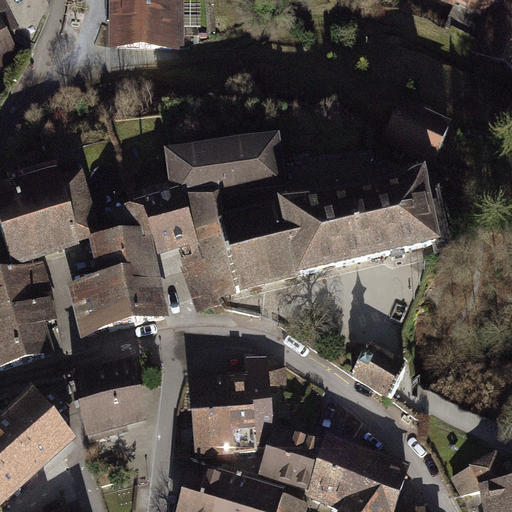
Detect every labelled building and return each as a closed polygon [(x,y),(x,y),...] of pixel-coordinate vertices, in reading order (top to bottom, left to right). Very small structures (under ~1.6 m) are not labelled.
[(0,0),(0,69),(4,67),(14,52),(35,41),(41,26),(37,20),(49,13),(51,6),(47,0),(0,0)] [(120,0),(108,0),(108,21),(118,21),(116,48),(173,50),(175,2),(120,0)] [(450,0),(458,3),(448,24),(483,40),(503,0),(450,0)] [(511,0),(503,0),(483,40),(477,53),(511,69),(511,0)] [(449,128),(402,107),(387,140),(423,156),(420,162),(427,165),(430,159),(434,161),(449,128)] [(183,189),(185,194),(194,239),(201,262),(185,267),(200,312),(222,305),(217,299),(242,293),(242,291),(397,254),(437,245),(434,232),(447,229),(438,194),(426,197),(423,184),(346,202),(286,209),(220,225),(211,189),(227,187),(228,191),(244,189),(244,185),(281,179),(277,143),(239,148),(209,152),(209,153),(172,158),(176,190),(183,189)] [(61,185),(57,173),(0,191),(0,192),(3,203),(0,204),(0,222),(13,264),(79,243),(61,185)] [(80,178),(61,185),(79,243),(98,237),(80,178)] [(158,249),(194,239),(185,194),(144,207),(155,240),(158,249)] [(96,243),(103,284),(104,295),(153,285),(145,243),(155,240),(144,207),(117,216),(121,240),(96,243)] [(0,318),(39,306),(35,293),(29,275),(28,270),(0,279),(0,318)] [(39,272),(29,275),(35,293),(45,290),(39,272)] [(155,294),(153,285),(104,295),(103,284),(76,289),(80,315),(88,337),(110,329),(111,332),(165,318),(159,295),(155,294)] [(39,306),(0,318),(0,371),(45,357),(40,339),(46,338),(44,332),(38,333),(37,327),(51,323),(46,304),(39,306)] [(403,372),(368,351),(353,378),(392,402),(404,377),(403,372)] [(267,363),(267,361),(247,361),(249,384),(255,446),(263,445),(262,437),(270,436),(272,422),(269,389),(267,363)] [(286,371),(267,363),(269,389),(286,388),(286,371)] [(76,385),(90,442),(109,437),(108,430),(145,420),(132,370),(76,385)] [(256,454),(255,446),(249,384),(228,386),(234,456),(256,454)] [(234,456),(228,386),(191,389),(198,459),(234,456)] [(35,398),(12,418),(50,460),(73,440),(56,422),(70,409),(53,390),(39,403),(35,398)] [(0,466),(20,488),(50,460),(12,418),(0,429),(0,466)] [(312,493),(327,448),(302,440),(304,435),(296,433),(294,438),(277,433),(262,477),(312,493)] [(328,442),(327,448),(312,493),(311,496),(350,511),(349,511),(394,511),(408,474),(328,442)] [(485,491),(511,486),(496,458),(454,480),(463,497),(486,493),(485,491)] [(0,505),(20,488),(0,466),(0,505)] [(179,511),(302,511),(305,506),(254,492),(257,481),(231,473),(231,475),(224,474),(222,482),(191,473),(179,511)] [(98,507),(123,504),(119,481),(105,483),(106,492),(96,493),(98,507)] [(489,509),(511,504),(511,485),(511,486),(485,491),(486,493),(489,509)]
